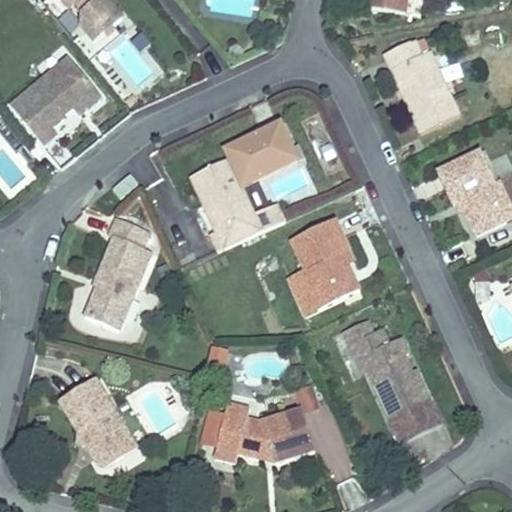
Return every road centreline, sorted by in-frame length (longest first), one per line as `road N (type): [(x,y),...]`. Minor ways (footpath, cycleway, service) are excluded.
road 1 (residential): [(509,447),(339,77),(308,57)]
road 2 (residential): [(308,57),(280,62),(124,138),(37,220),(26,255)]
road 3 (residential): [(26,255),(0,391)]
road 4 (residential): [(509,447),(400,511)]
